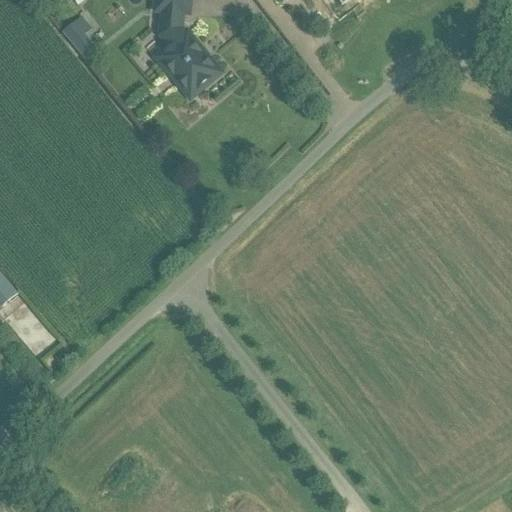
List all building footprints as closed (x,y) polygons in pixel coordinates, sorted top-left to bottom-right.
[(59,0),(44,12),(58,29),(76,14),(63,0),(59,0)] [(158,0),(158,12),(171,12),(170,32),(179,44),(161,57),(181,83),(179,85),(190,100),(205,89),(203,86),(219,74),(200,50),(200,46),(192,34),(188,34),(184,28),(184,13),(190,13),(190,0),(158,0)] [(312,0),(300,12),(330,45),(349,28),(322,0),(312,0)] [(92,30),(83,18),(64,33),(88,63),(100,53),(86,35),(92,30)] [(0,274),(0,308),(3,312),(20,299),(0,274)] [(22,302),(0,318),(0,320),(29,359),(53,341),(22,302)]
